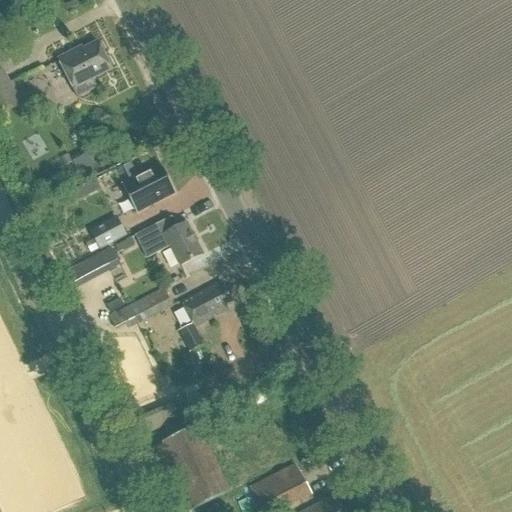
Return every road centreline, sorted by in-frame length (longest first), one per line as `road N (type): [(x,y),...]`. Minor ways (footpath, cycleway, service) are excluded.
road 1 (tertiary): [(389,511),(121,0)]
road 2 (unclassified): [(140,511),(0,207)]
